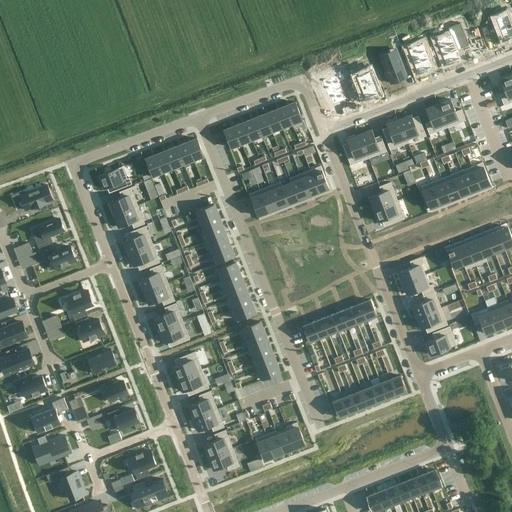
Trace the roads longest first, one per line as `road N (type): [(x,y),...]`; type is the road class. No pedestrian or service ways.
road 1 (residential): [(200,116),(321,430)]
road 2 (residential): [(418,375),(321,131)]
road 3 (residential): [(200,116),(71,164),(111,264)]
road 4 (residential): [(511,53),(321,131)]
road 5 (residential): [(111,264),(174,426)]
road 6 (residential): [(321,131),(299,79),(200,116)]
